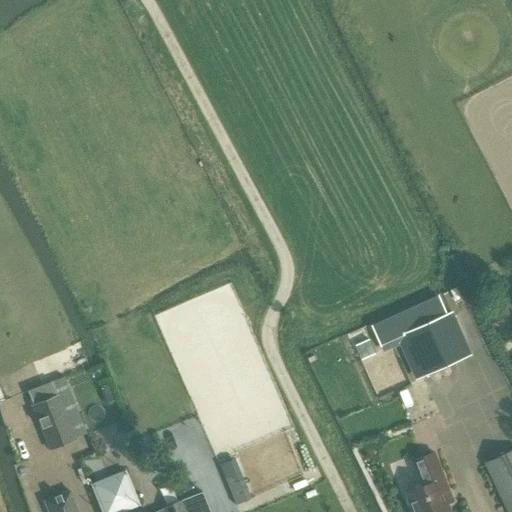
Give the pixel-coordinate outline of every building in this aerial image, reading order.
[(438,296),(370,326),(379,348),(396,340),(403,337),(419,375),(467,353),(451,316),(447,318),(438,296)] [(375,355),(369,340),(355,346),(361,361),(375,355)] [(52,382),(27,392),(50,450),(75,440),(52,382)] [(507,511),(511,511),(511,451),(486,464),(507,511)] [(444,479),(439,467),(434,452),(411,461),(421,488),(407,493),(413,511),(449,511),(437,482),(444,479)] [(44,502),(48,511),(77,511),(69,491),(44,502)] [(209,511),(202,492),(162,508),(163,511),(209,511)]
